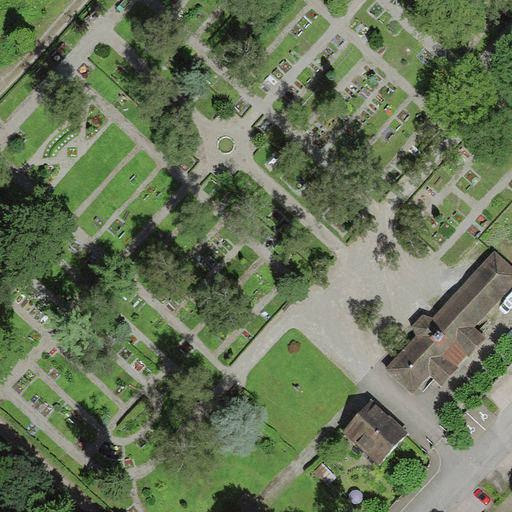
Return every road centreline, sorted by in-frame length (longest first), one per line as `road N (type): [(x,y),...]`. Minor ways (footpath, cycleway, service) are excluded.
road 1 (track): [(0,89),(83,0)]
road 2 (residential): [(427,511),(511,423)]
